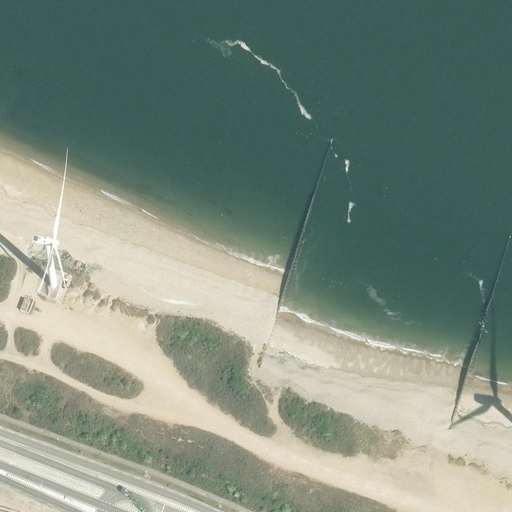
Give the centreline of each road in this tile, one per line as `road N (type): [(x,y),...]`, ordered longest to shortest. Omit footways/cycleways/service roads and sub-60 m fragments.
road 1 (track): [(471,511),(222,431),(0,346)]
road 2 (secondary): [(205,511),(0,438)]
road 3 (secondary): [(0,465),(115,511)]
